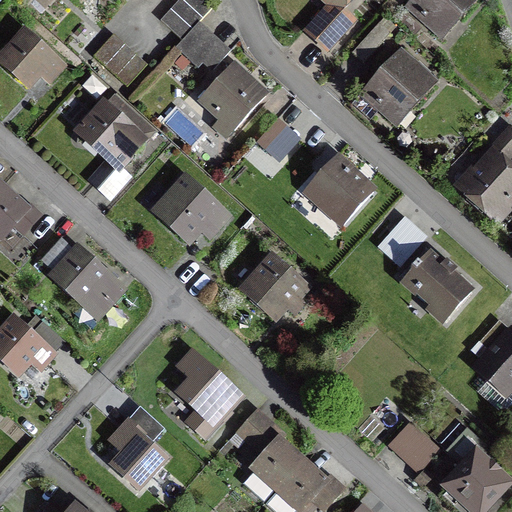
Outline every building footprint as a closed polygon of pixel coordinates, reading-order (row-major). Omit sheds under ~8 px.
[(197,26),(213,8),(204,0),(180,0),(161,21),(183,41),(197,26)] [(329,0),(340,9),(348,0),(329,0)] [(413,0),(408,6),(440,34),(470,0),(413,0)] [(347,28),(336,18),(316,40),(327,50),(347,28)] [(379,24),(353,53),(364,63),(390,34),(379,24)] [(197,26),(183,41),(176,48),(198,68),(205,61),(214,70),(228,55),(219,46),(197,26)] [(25,35),(2,61),(28,85),(39,74),(49,83),(63,68),(52,58),(52,59),(25,35)] [(114,35),(94,57),(128,87),(148,65),(114,35)] [(371,120),(381,109),(394,121),(431,81),(400,52),(363,93),(356,101),(356,107),(371,120)] [(233,66),(201,100),(235,131),(266,96),(233,66)] [(115,95),(105,107),(81,133),(109,159),(126,140),(137,151),(145,142),(155,131),(115,95)] [(269,174),(280,162),(286,155),(275,145),(289,130),(278,120),(258,142),(267,150),(259,160),(265,166),(263,168),(257,162),(249,171),(263,185),(272,176),(269,174)] [(490,158),(474,175),(472,174),(471,175),(460,187),(492,216),(506,201),(508,203),(510,202),(511,198),(511,170),(503,162),(511,152),(511,130),(510,128),(490,150),(489,149),(488,150),(489,151),(486,154),(490,158)] [(336,159),(307,191),(344,224),(373,193),(336,159)] [(207,220),(218,229),(228,218),(187,181),(158,213),(189,240),(200,229),(207,220)] [(1,188),(0,189),(0,236),(2,238),(14,225),(24,234),(41,216),(30,206),(26,211),(1,188)] [(405,265),(430,238),(413,222),(388,249),(405,265)] [(78,250),(54,277),(83,302),(84,301),(101,316),(124,291),(106,275),(106,276),(78,250)] [(433,300),(434,300),(432,307),(446,320),(472,291),(457,278),(459,276),(454,272),(456,270),(446,261),(444,263),(437,257),(435,259),(430,254),(420,264),(418,262),(413,268),(412,273),(406,279),(420,292),(423,288),(434,299),(433,300)] [(273,259),(244,291),(275,319),(286,306),(295,314),(303,305),(297,299),(306,289),(273,259)] [(42,346),(33,338),(14,321),(0,336),(0,356),(19,373),(30,361),(41,371),(54,356),(53,355),(43,346),(42,346)] [(499,321),(480,343),(491,353),(477,368),(507,394),(511,388),(511,338),(507,334),(510,330),(499,321)] [(242,398),(229,386),(205,365),(192,353),(182,364),(195,375),(179,393),(199,411),(188,423),(205,438),(242,398)] [(275,490),(276,491),(303,462),(280,441),(284,437),(257,412),(238,433),(265,457),(253,470),(255,471),(243,484),(264,503),(275,490)] [(130,421),(117,435),(130,448),(114,465),(139,488),(164,459),(140,437),(144,434),(130,421)] [(443,450),(416,425),(394,448),(422,473),(443,450)] [(446,487),(473,511),(483,511),(510,484),(490,466),(497,459),(468,432),(450,451),(465,465),(446,487)] [(325,482),(303,462),(276,491),(277,492),(265,505),(273,511),(295,511),(298,510),(299,511),(311,499),(324,511),(344,490),(330,477),(325,482)]
